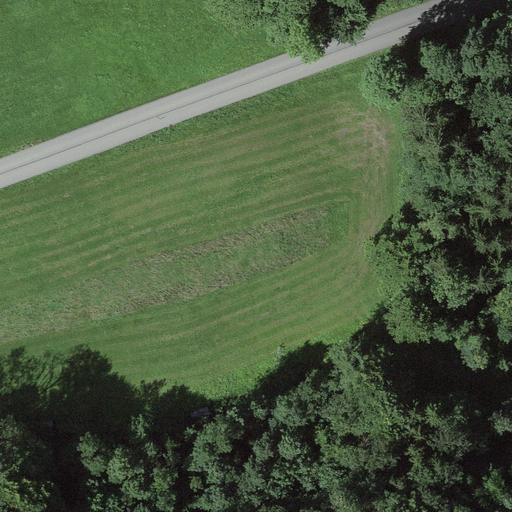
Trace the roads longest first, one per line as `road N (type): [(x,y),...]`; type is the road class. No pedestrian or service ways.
road 1 (tertiary): [(0,172),(476,0)]
road 2 (track): [(511,386),(410,348),(362,284)]
